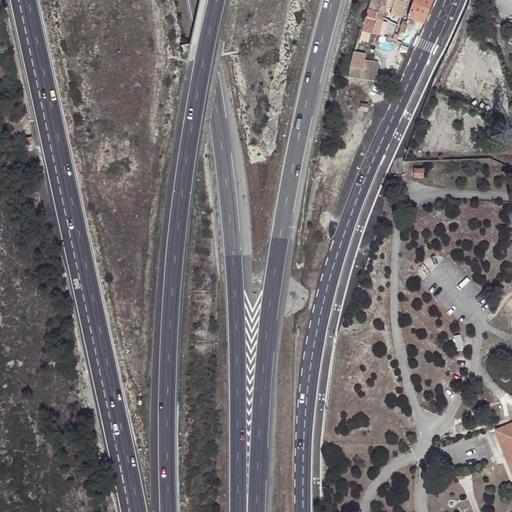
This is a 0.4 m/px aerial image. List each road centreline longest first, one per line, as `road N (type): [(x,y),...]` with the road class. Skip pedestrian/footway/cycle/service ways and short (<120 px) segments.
road 1 (tertiary): [(442,0),(315,315),(300,427),(301,511)]
road 2 (tertiary): [(317,511),(323,344),(349,255),(456,0)]
road 3 (motorway): [(23,0),(135,511)]
road 4 (motorway): [(255,511),(278,244),(332,0)]
road 5 (motorway): [(216,0),(175,247),(168,511)]
road 6 (motorway): [(238,511),(233,259),(197,0)]
